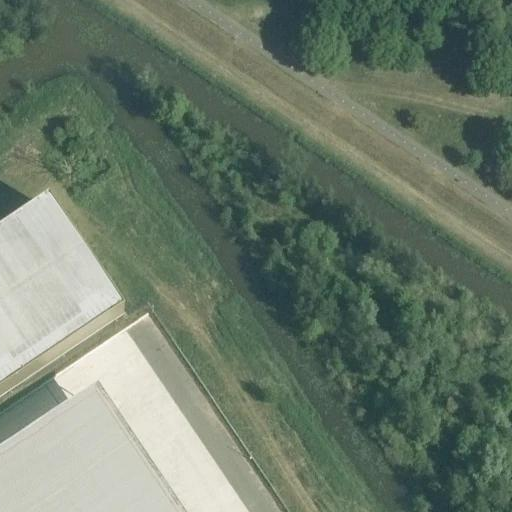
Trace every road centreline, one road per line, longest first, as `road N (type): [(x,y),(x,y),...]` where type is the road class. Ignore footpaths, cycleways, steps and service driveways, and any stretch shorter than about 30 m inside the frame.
road 1 (track): [(109,0),(511,268)]
road 2 (track): [(511,118),(388,92),(322,88)]
road 3 (track): [(420,100),(367,67),(314,4)]
